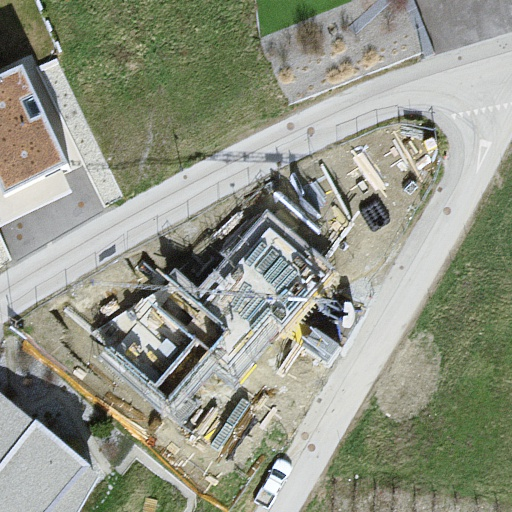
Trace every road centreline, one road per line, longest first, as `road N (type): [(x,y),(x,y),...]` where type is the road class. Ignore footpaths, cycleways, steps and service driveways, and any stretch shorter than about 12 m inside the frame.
road 1 (residential): [(494,67),(290,141),(0,304)]
road 2 (unclassified): [(275,511),(469,174),(496,110),(494,67)]
